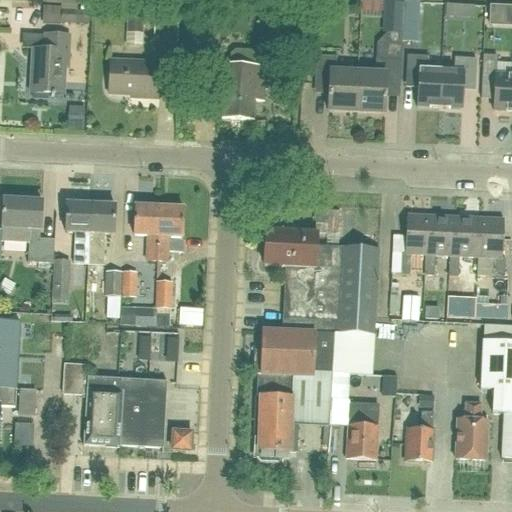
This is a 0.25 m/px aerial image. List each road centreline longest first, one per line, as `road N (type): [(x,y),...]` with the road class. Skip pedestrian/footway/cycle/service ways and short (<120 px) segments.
road 1 (tertiary): [(210,511),(231,160)]
road 2 (residential): [(231,160),(511,174)]
road 3 (tertiary): [(231,160),(0,149)]
road 4 (tertiary): [(180,511),(0,503)]
road 5 (unknown): [(452,354),(447,511)]
